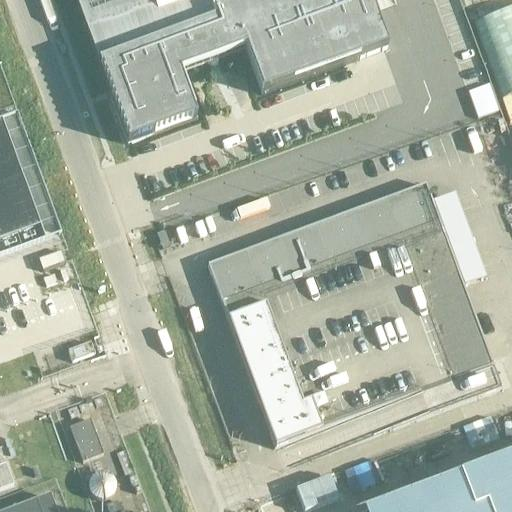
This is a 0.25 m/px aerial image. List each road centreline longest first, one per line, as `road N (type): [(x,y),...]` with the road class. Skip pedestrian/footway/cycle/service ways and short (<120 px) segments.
road 1 (unclassified): [(19,0),(212,511)]
road 2 (unknown): [(194,229),(424,145),(449,143),(481,167),(511,243)]
road 3 (unknown): [(511,369),(266,453)]
road 4 (unknown): [(194,229),(266,453)]
